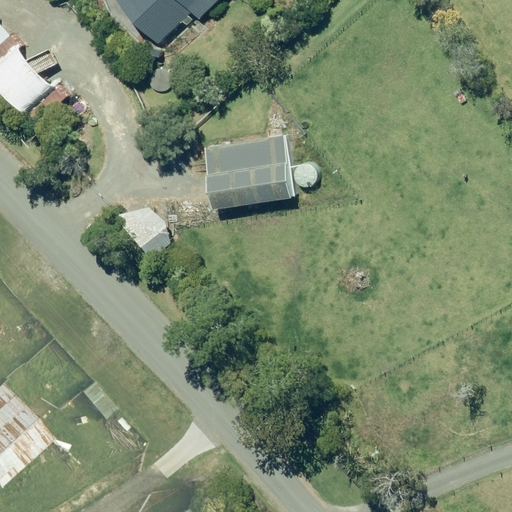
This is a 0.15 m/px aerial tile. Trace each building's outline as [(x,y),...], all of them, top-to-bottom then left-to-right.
[(124,0),(123,2),(164,45),(200,11),(207,19),(226,0),(124,0)] [(125,108),(111,117),(131,147),(145,138),(125,108)] [(291,136),(211,148),(221,211),(301,199),(291,136)] [(151,193),(126,214),(156,250),(181,229),(151,193)] [(116,408),(93,380),(80,390),(103,418),(116,408)] [(1,382),(0,382),(0,485),(45,444),(50,449),(57,443),(1,382)]
